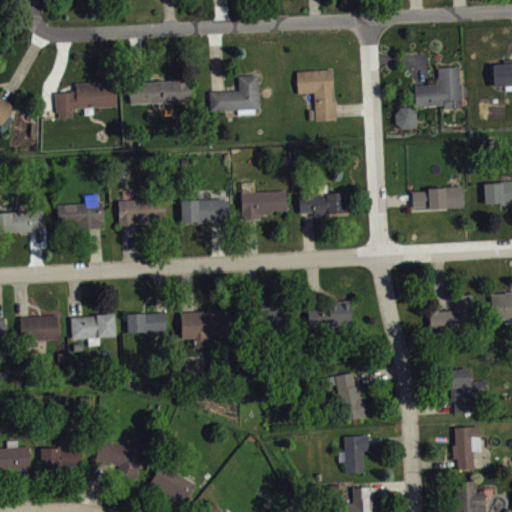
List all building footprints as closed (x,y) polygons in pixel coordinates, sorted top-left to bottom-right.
[(491,63),(492,85),(511,84),(511,58),(502,59),(502,63),(491,63)] [(413,84),(414,106),(442,105),(443,108),(454,108),(454,99),(460,98),(457,65),(436,67),(437,83),(413,84)] [(296,70),(297,92),(313,91),(315,119),(335,119),(333,99),(331,99),(330,68),(296,70)] [(256,74),(257,108),(254,108),(254,114),(237,114),(237,109),(209,110),(208,91),(238,90),(237,74),(256,74)] [(129,102),(128,81),(167,80),(167,78),(190,77),(191,101),(129,102)] [(116,105),(73,107),(74,110),(71,111),(71,117),(57,118),(57,112),(54,112),(54,91),(74,91),(74,82),(115,80),(116,105)] [(0,98),(15,107),(9,115),(12,117),(8,127),(0,123),(0,98)] [(418,133),(418,113),(398,113),(398,133),(418,133)] [(482,183),(483,202),(499,202),(499,204),(511,203),(511,179),(499,180),(499,182),(482,183)] [(461,185),(462,205),(460,206),(427,208),(426,206),(411,206),(410,190),(426,190),(426,187),(461,185)] [(239,192),(241,218),(257,217),(257,212),(270,212),(270,210),(285,209),(285,190),(239,192)] [(297,194),(298,212),(312,211),(312,216),(330,214),(330,212),(348,211),(347,199),(344,199),(343,190),(297,194)] [(101,201),(103,227),(75,229),(75,221),(57,223),(55,204),(84,202),(84,194),(96,193),(97,201),(101,201)] [(117,200),(117,225),(164,222),(163,197),(117,200)] [(180,221),(179,199),(227,199),(228,208),(231,208),(231,220),(180,221)] [(0,211),(0,231),(43,229),(42,210),(0,211)] [(489,294),(491,318),(511,317),(511,290),(503,291),(503,293),(489,294)] [(428,310),(429,331),(473,329),(470,294),(453,295),(453,310),(438,310),(438,309),(428,310)] [(308,326),(351,323),(349,299),(323,301),(323,307),(306,307),(308,326)] [(285,302),(286,329),(251,330),(249,305),(285,302)] [(179,312),(181,338),(192,338),(193,349),(208,347),(206,337),(227,336),(225,309),(179,312)] [(69,317),(71,338),(87,337),(88,345),(99,344),(99,336),(115,335),(113,312),(69,317)] [(125,313),(126,332),(166,331),(164,312),(125,313)] [(19,316),(21,339),(57,337),(55,314),(19,316)] [(0,341),(8,341),(5,319),(0,319),(0,341)] [(449,369),(450,385),(449,385),(450,399),(452,399),(453,412),(471,411),(470,396),(485,395),(484,379),(469,380),(468,367),(449,369)] [(351,371),(327,376),(328,384),(335,383),(341,419),(364,417),(360,394),(358,394),(356,384),(354,384),(351,371)] [(453,426),(454,444),(451,444),(451,458),(456,458),(456,468),(472,467),(471,450),(478,449),(478,425),(453,426)] [(342,435),(343,451),(337,451),(338,461),(344,461),(344,471),(362,471),(361,449),(367,449),(366,433),(342,435)] [(0,447),(0,471),(30,469),(28,445),(17,446),(17,439),(6,440),(6,447),(0,447)] [(94,458),(99,439),(140,449),(135,467),(138,468),(135,482),(115,477),(118,464),(94,458)] [(40,447),(39,467),(82,468),(82,445),(40,447)] [(193,482),(181,503),(174,500),(161,492),(162,489),(149,482),(160,463),(193,482)] [(483,511),(454,511),(453,495),(456,495),(455,481),(475,480),(475,491),(483,491),(483,511)] [(351,486),(352,501),(342,502),(342,511),(370,511),(373,511),(372,497),(369,497),(368,486),(351,486)] [(221,511),(209,498),(194,511),(221,511)]
